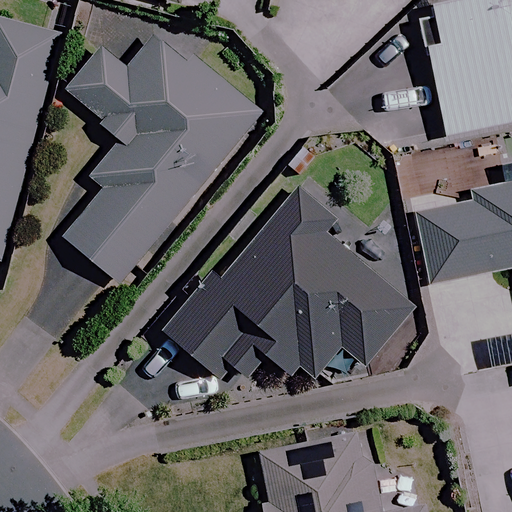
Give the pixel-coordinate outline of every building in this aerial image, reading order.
[(511,0),(455,0),(427,5),(435,45),(420,48),(438,142),(511,127),(511,0)] [(0,260),(64,39),(0,19),(0,260)] [(61,92),(98,122),(94,128),(117,147),(93,176),(106,187),(61,241),(116,286),(253,120),(153,38),(125,72),(97,49),(61,92)] [(412,213),(424,288),(511,273),(511,183),(464,191),(466,204),(412,213)] [(295,186),(163,334),(236,398),(248,384),(266,364),(286,382),(297,370),(313,384),(330,365),(341,375),(350,364),(361,374),(413,315),(322,234),(334,221),(295,186)] [(370,449),(360,451),(357,436),(257,457),(266,501),(251,504),(252,511),(417,511),(409,470),(375,477),(370,449)]
